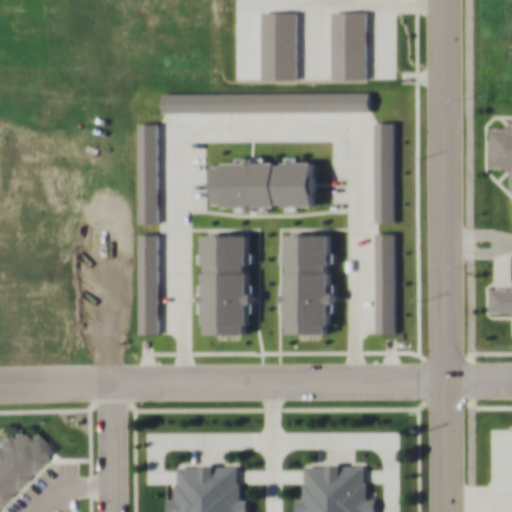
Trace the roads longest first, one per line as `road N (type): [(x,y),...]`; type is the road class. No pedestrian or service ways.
road 1 (residential): [(446,379),(112,382),(113,511)]
road 2 (tertiary): [(443,0),(446,379)]
road 3 (residential): [(446,379),(446,511)]
